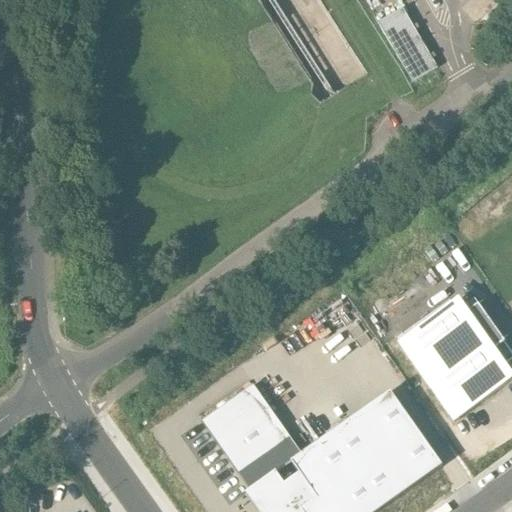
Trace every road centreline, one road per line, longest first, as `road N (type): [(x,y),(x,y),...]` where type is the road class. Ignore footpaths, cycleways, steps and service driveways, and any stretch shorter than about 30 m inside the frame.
road 1 (unclassified): [(0,48),(14,91),(36,335),(60,386)]
road 2 (unclassified): [(60,386),(144,511)]
